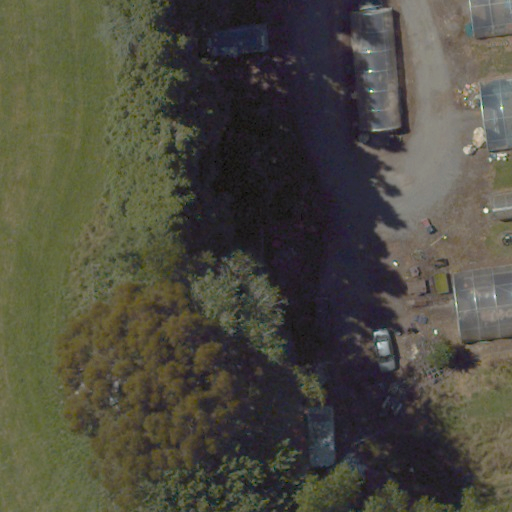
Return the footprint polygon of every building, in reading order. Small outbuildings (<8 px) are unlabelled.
[(396,0),(354,0),(359,124),(401,123),(396,0)] [(511,0),(461,0),(467,44),(511,38),(511,0)] [(200,12),(201,51),(270,49),(269,11),(200,12)] [(511,77),(476,84),(490,160),(511,156),(511,77)] [(511,259),(444,267),(453,343),(511,336),(511,259)] [(335,464),(333,399),(304,399),(306,464),(335,464)]
